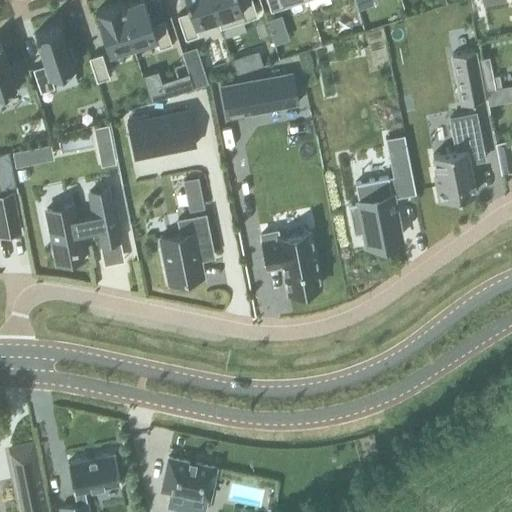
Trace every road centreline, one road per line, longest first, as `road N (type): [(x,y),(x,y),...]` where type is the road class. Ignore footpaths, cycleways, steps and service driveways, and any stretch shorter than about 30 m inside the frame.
road 1 (residential): [(15,352),(25,301),(38,292),(250,332),(340,321),(385,299),(511,209)]
road 2 (unclassified): [(511,279),(392,359),(342,381),(286,391),(15,352)]
road 3 (unclassified): [(12,378),(60,381),(222,418),(297,422),(391,396),(511,322)]
